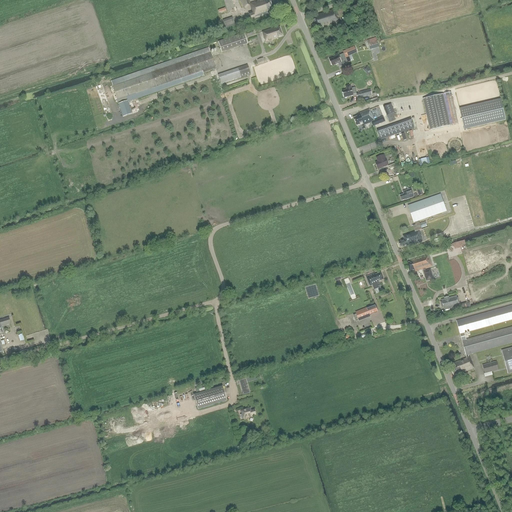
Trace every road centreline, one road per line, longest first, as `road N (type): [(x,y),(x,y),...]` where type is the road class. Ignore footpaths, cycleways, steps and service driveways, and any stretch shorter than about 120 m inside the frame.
road 1 (track): [(0,360),(216,300),(223,285),(210,245),(216,226),(367,181)]
road 2 (tertiary): [(467,429),(299,16)]
